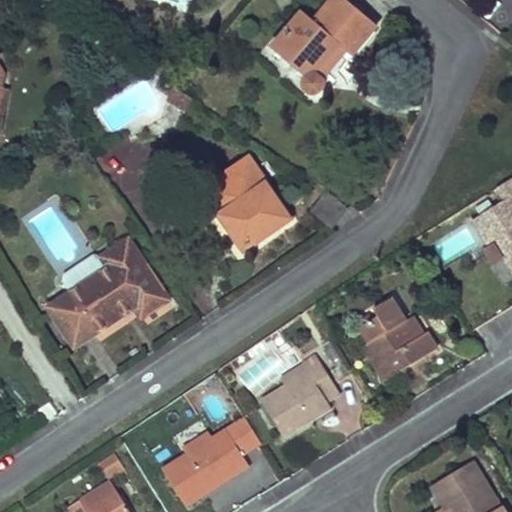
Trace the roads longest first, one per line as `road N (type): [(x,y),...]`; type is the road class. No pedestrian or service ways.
road 1 (residential): [(426,0),(443,15),(456,83),(396,216),(0,485)]
road 2 (residential): [(511,373),(333,487)]
